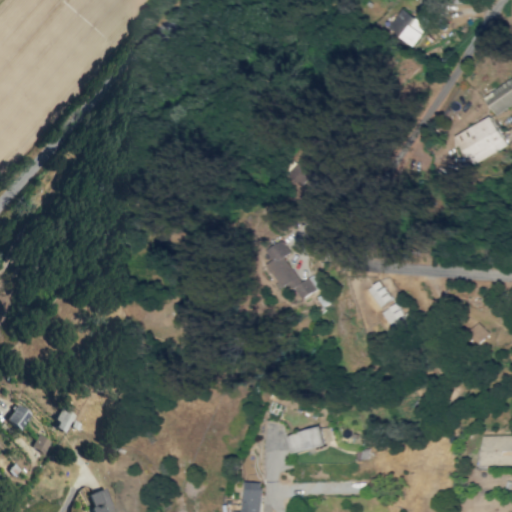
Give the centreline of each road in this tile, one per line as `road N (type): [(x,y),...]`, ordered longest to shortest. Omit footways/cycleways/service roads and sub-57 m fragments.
road 1 (residential): [(510,0),(366,213),(349,257),(368,272),(511,282)]
road 2 (tertiary): [(0,210),(190,0)]
